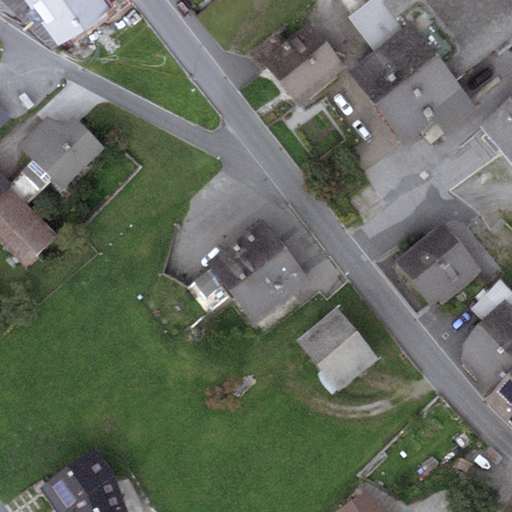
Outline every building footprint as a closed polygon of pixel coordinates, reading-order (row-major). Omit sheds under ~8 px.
[(2,0),(52,47),(66,37),(60,29),(100,0),(2,0)] [(342,0),(354,15),(375,0),(382,0),(387,6),(394,0),(342,0)] [(382,0),(375,0),(354,15),(378,47),(384,55),(409,35),(387,6),(382,0)] [(511,0),(394,0),(387,6),(409,35),(448,86),(511,37),(511,0)] [(299,103),(339,71),(308,33),(285,52),(274,39),(252,57),(263,71),(269,66),(299,103)] [(448,86),(409,35),(384,55),(378,47),(360,61),(366,68),(357,75),(407,138),(444,110),(453,124),(469,112),(448,86)] [(511,110),(487,131),(511,161),(511,110)] [(63,187),(99,152),(73,125),(61,137),(48,123),(24,147),(37,160),(23,174),(40,191),(54,178),(63,187)] [(7,190),(0,182),(0,238),(27,265),(54,238),(23,208),(40,191),(23,174),(7,190)] [(304,285),(261,230),(213,267),(215,269),(190,288),(209,312),(234,293),(256,322),(304,285)] [(472,270),(443,234),(404,265),(433,300),(472,270)] [(511,300),(511,298),(500,286),(478,309),(493,324),(494,319),(506,307),(511,300)] [(511,313),(506,307),(494,319),(493,324),(465,351),(485,372),(481,386),(495,400),(511,384),(511,313)] [(371,362),(336,319),(304,344),(338,388),(371,362)] [(511,384),(495,400),(491,403),(511,424),(511,384)] [(50,496),(60,511),(122,511),(112,484),(97,462),(98,461),(95,457),(91,460),(91,462),(50,490),(49,489),(45,492),(48,497),(50,496)]
